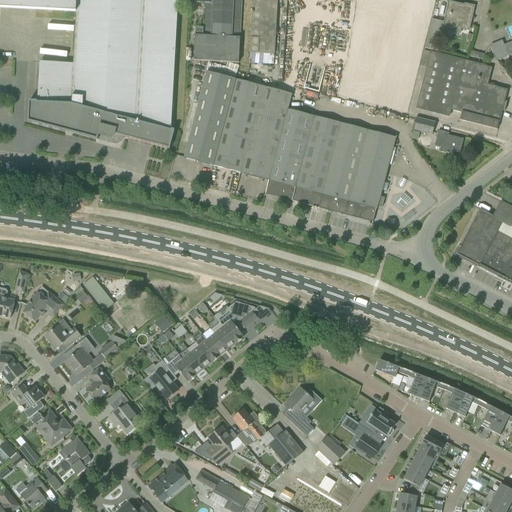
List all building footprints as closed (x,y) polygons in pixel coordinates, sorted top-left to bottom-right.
[(0,0),(0,7),(34,10),(42,10),(76,12),(75,21),(72,64),(38,62),(38,64),(37,102),(29,101),(28,122),(65,132),(97,140),(99,136),(108,138),(110,138),(112,138),(113,137),(114,135),(169,149),(174,131),(171,130),(174,64),(177,0),(0,0)] [(196,0),(197,3),(204,3),(203,28),(195,27),(194,60),(238,62),(241,0),(196,0)] [(252,0),(250,53),(250,58),(251,58),(251,64),(273,65),(274,55),(276,0),(252,0)] [(459,6),(448,3),(449,1),(448,1),(443,22),(453,25),(452,27),(468,31),(474,7),(465,5),(463,10),(458,9),(459,6)] [(443,22),(445,17),(433,14),(425,49),(437,51),(443,22)] [(511,42),(504,46),(502,41),(490,46),(496,61),(511,54),(511,42)] [(470,51),(469,56),(482,60),(484,55),(470,51)] [(489,86),(482,84),(487,67),(431,53),(416,109),(449,118),(451,110),(462,113),(460,121),(497,130),(499,122),(500,121),(499,120),(500,115),(501,115),(501,114),(501,113),(502,110),(503,111),(503,112),(504,112),(507,102),(506,102),(505,103),(504,102),(504,99),(505,99),(507,92),(506,92),(506,91),(507,91),(507,90),(494,87),(494,85),(490,84),(489,86)] [(267,187),(265,194),(266,194),(372,222),(372,223),(376,209),(377,208),(376,208),(377,205),(382,207),(385,198),(379,197),(394,139),(395,139),(395,138),(288,110),(292,95),(206,72),(184,158),(268,181),(268,183),(265,182),(264,186),(267,187)] [(411,138),(418,140),(420,132),(432,136),(435,123),(415,118),(412,131),(413,131),(411,138)] [(440,149),(439,152),(453,155),(454,152),(460,153),(463,140),(444,135),(445,133),(438,131),(434,148),(440,149)] [(479,268),(511,285),(511,207),(500,202),(492,217),(479,210),(479,211),(461,246),(460,246),(456,254),(478,266),(477,268),(479,268)] [(15,291),(23,293),(28,274),(19,272),(15,291)] [(80,274),(73,275),(74,282),(81,281),(80,274)] [(93,278),(83,285),(104,312),(114,304),(93,278)] [(0,316),(10,319),(14,301),(6,299),(7,292),(6,291),(0,289),(0,316)] [(82,291),(76,296),(82,303),(88,298),(82,291)] [(28,306),(23,313),(35,323),(45,310),(54,317),(60,309),(64,305),(63,305),(69,298),(65,295),(60,300),(63,301),(61,303),(50,294),(49,293),(44,298),(37,292),(27,306),(28,306)] [(203,303),(198,307),(202,313),(207,309),(203,303)] [(237,320),(245,313),(248,311),(231,305),(228,308),(232,313),(237,320)] [(258,319),(252,312),(248,311),(245,313),(253,323),(258,319)] [(232,313),(218,323),(219,324),(235,344),(234,344),(235,344),(243,338),(242,338),(243,337),(240,332),(244,329),(237,320),(232,313)] [(253,323),(245,313),(237,320),(244,329),(245,329),(253,323)] [(161,331),(171,325),(164,315),(155,322),(161,331)] [(59,326),(52,331),(44,337),(55,350),(64,342),(68,348),(76,341),(81,338),(74,329),(72,331),(63,319),(57,324),(59,326)] [(235,344),(219,324),(211,331),(214,335),(214,334),(227,350),(234,344),(235,344)] [(181,325),(177,329),(181,334),(185,330),(181,325)] [(214,334),(214,335),(207,341),(206,341),(219,356),(227,350),(214,334)] [(219,356),(206,341),(207,341),(204,337),(195,343),(198,347),(211,363),(220,357),(219,356)] [(74,355),(64,362),(73,372),(74,372),(76,375),(75,376),(76,376),(83,370),(89,365),(93,361),(88,355),(87,355),(84,351),(91,345),(85,338),(78,344),(70,350),(74,355)] [(105,348),(99,353),(106,360),(111,356),(119,350),(117,348),(112,342),(111,343),(105,348)] [(211,363),(198,347),(195,343),(187,350),(190,354),(191,353),(203,369),(211,363)] [(191,353),(190,354),(183,360),(195,375),(203,369),(191,353)] [(0,371),(2,371),(11,383),(24,373),(18,364),(17,365),(10,357),(0,355),(0,371)] [(195,375),(183,360),(179,355),(169,363),(166,366),(175,376),(179,373),(187,382),(188,381),(188,382),(196,376),(195,375)] [(159,372),(150,379),(166,399),(178,390),(172,383),(177,379),(175,376),(166,366),(162,361),(162,360),(154,366),(159,372)] [(397,372),(399,368),(379,360),(374,371),(375,372),(375,371),(395,378),(397,372)] [(94,382),(91,385),(93,387),(87,391),(96,401),(109,390),(105,385),(109,381),(99,369),(97,370),(89,376),(94,382)] [(418,399),(426,378),(416,375),(414,379),(408,395),(409,396),(409,395),(418,399)] [(429,402),(434,387),(436,382),(426,378),(418,399),(429,403),(429,402)] [(44,398),(35,387),(30,391),(28,388),(26,390),(23,385),(12,394),(21,405),(26,402),(31,408),(32,407),(33,409),(37,406),(36,404),(44,398)] [(301,413),(317,396),(310,390),(306,394),(300,389),(298,388),(293,394),(295,395),(284,406),(297,417),(291,423),(306,437),(314,429),(309,425),(311,422),(301,413)] [(455,413),(464,394),(454,389),(452,393),(445,409),(445,410),(446,409),(455,413)] [(465,417),(472,402),(473,398),(464,394),(455,413),(465,418),(465,417)] [(115,411),(108,417),(113,423),(115,421),(127,436),(135,429),(134,427),(140,422),(127,406),(130,404),(123,395),(111,405),(115,411)] [(480,407),(482,403),(475,399),(473,398),(472,402),(480,407)] [(490,407),(482,403),(480,407),(488,411),(490,407)] [(362,419),(358,424),(372,434),(376,429),(387,437),(388,436),(390,437),(394,431),(392,430),(395,425),(387,420),(390,415),(378,407),(367,422),(362,419)] [(490,431),(500,412),(490,407),(488,411),(480,427),(481,427),(481,426),(490,431)] [(261,426),(263,424),(253,412),(251,414),(248,416),(243,410),(232,418),(243,431),(245,429),(250,435),(251,434),(257,441),(260,439),(267,433),(261,426)] [(500,435),(507,421),(509,417),(500,412),(490,431),(500,436),(500,435)] [(59,424),(55,419),(55,417),(52,414),(51,414),(50,413),(43,418),(41,415),(40,416),(39,415),(33,420),(53,445),(62,438),(61,437),(69,430),(62,421),(59,424)] [(347,416),(341,425),(362,439),(354,449),(363,455),(364,453),(373,458),(378,451),(377,450),(379,447),(380,448),(380,447),(370,440),(374,435),(372,434),(358,424),(347,416)] [(267,433),(260,439),(267,448),(269,446),(286,467),(303,453),(297,446),(292,439),(285,432),(283,433),(277,425),(267,433)] [(207,442),(194,452),(210,462),(213,460),(213,461),(217,466),(232,454),(226,447),(232,441),(238,437),(232,430),(226,434),(221,428),(208,438),(212,443),(210,446),(207,442)] [(439,454),(445,443),(446,442),(434,436),(432,440),(426,436),(421,445),(421,446),(422,445),(439,455),(439,454)] [(345,454),(326,437),(316,448),(335,465),(345,454)] [(87,456),(89,455),(77,439),(59,453),(65,460),(68,457),(74,464),(69,467),(76,476),(85,468),(84,467),(89,463),(90,462),(90,461),(90,460),(90,459),(89,459),(87,456)] [(435,464),(440,454),(439,454),(439,455),(422,445),(421,446),(417,454),(433,462),(435,464)] [(10,448),(0,457),(0,462),(3,466),(16,454),(10,448)] [(39,460),(31,449),(23,455),(32,466),(39,460)] [(433,462),(417,454),(412,462),(428,471),(433,462)] [(19,455),(10,462),(14,467),(23,460),(19,455)] [(428,471),(412,462),(408,471),(424,479),(428,471)] [(163,494),(183,477),(184,476),(175,465),(148,487),(161,504),(167,499),(163,494)] [(276,465),(270,470),(274,474),(280,469),(276,465)] [(237,475),(227,469),(225,473),(228,475),(235,478),(237,475)] [(417,492),(424,479),(408,471),(403,480),(412,484),(409,489),(417,492)] [(46,480),(55,492),(62,487),(55,479),(52,476),(46,480)] [(329,493),(336,482),(325,476),(318,487),(329,493)] [(209,477),(204,485),(213,490),(211,494),(208,500),(212,502),(229,511),(241,511),(249,497),(233,488),(220,480),(218,482),(209,477)] [(28,490),(23,484),(16,490),(32,511),(45,500),(42,496),(47,491),(37,478),(26,487),(28,490)] [(251,480),(248,486),(253,489),(257,483),(251,480)] [(511,500),(511,490),(508,488),(509,487),(502,483),(496,494),(511,502),(511,500)] [(415,507),(418,493),(418,492),(417,492),(409,489),(407,488),(406,489),(407,489),(406,495),(399,494),(398,504),(415,507)] [(0,511),(8,511),(9,511),(8,511),(11,511),(19,507),(12,499),(10,496),(5,489),(0,493),(0,501),(3,505),(0,507),(0,511)] [(278,497),(289,503),(293,495),(283,489),(278,497)] [(511,502),(496,494),(490,491),(485,499),(491,502),(507,510),(511,502)] [(435,508),(441,509),(443,502),(433,500),(432,508),(435,508)] [(506,511),(507,510),(491,502),(487,510),(485,509),(485,510),(489,511),(506,511)] [(118,511),(151,511),(145,504),(139,510),(140,511),(139,511),(135,511),(128,503),(118,511)]
